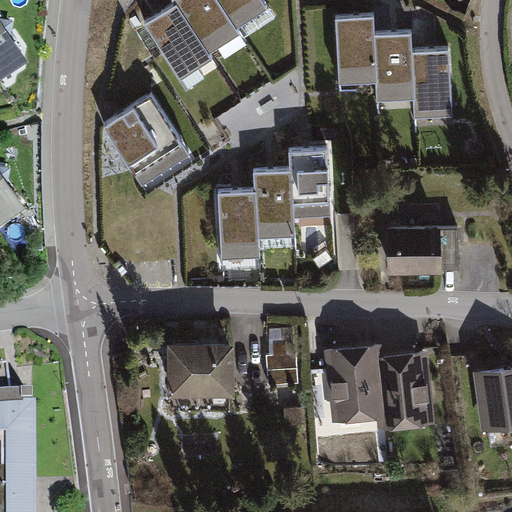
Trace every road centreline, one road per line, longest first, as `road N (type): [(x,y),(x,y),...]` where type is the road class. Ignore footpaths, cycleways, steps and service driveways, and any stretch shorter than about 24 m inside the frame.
road 1 (residential): [(511,309),(80,305)]
road 2 (residential): [(80,305),(66,116),(77,0)]
road 3 (residential): [(80,305),(105,511)]
road 4 (residential): [(490,0),(492,74),(511,138)]
